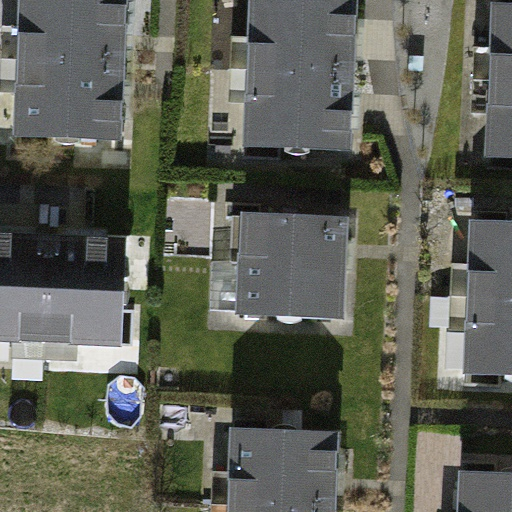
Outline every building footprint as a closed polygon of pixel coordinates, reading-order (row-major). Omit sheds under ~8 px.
[(128,0),(18,0),(14,135),(124,139),(128,0)] [(359,0),(250,0),(245,145),(355,149),(359,0)] [(511,0),(495,0),(489,155),(511,155),(511,0)] [(351,216),(244,211),(239,313),(346,318),(351,216)] [(511,219),(474,218),(468,373),(511,374),(511,219)] [(128,236),(0,230),(0,340),(123,346),(128,236)] [(150,341),(151,286),(130,285),(128,341),(150,341)] [(339,511),(343,430),(232,426),(228,511),(339,511)] [(511,511),(511,469),(460,467),(458,511),(511,511)]
